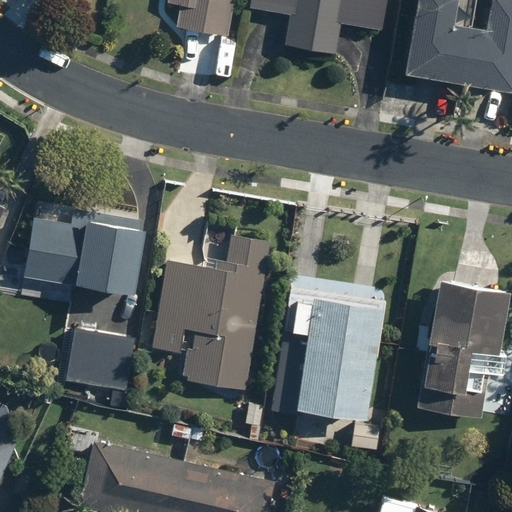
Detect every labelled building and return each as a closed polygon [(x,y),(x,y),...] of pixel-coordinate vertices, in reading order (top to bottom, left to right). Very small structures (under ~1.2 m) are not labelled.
[(169,0),(180,2),(177,24),(230,33),(235,0),(169,0)] [(250,0),(250,4),(290,10),(285,41),(336,49),(342,19),(383,26),(387,0),(250,0)] [(417,0),(405,68),(511,85),(511,0),(490,0),(487,22),(455,16),(457,0),(417,0)] [(239,39),(221,35),(215,64),(233,68),(239,39)] [(86,222),(33,213),(24,269),(136,288),(146,223),(87,213),(86,222)] [(217,263),(168,255),(154,345),(187,350),(183,375),(246,385),(270,237),(231,231),(227,257),(218,256),(217,263)] [(440,274),(417,402),(482,414),(490,368),(496,369),(511,286),(440,274)] [(298,403),(367,413),(384,301),(290,287),(272,406),(297,410),(298,403)] [(100,292),(80,290),(77,319),(97,321),(100,292)] [(135,334),(75,324),(67,376),(126,386),(135,334)] [(0,477),(17,439),(5,433),(12,417),(6,402),(0,398),(0,477)] [(379,421),(354,421),(354,445),(379,445),(379,421)] [(270,511),(278,478),(94,435),(79,502),(123,511),(270,511)] [(456,511),(414,499),(410,511),(456,511)]
